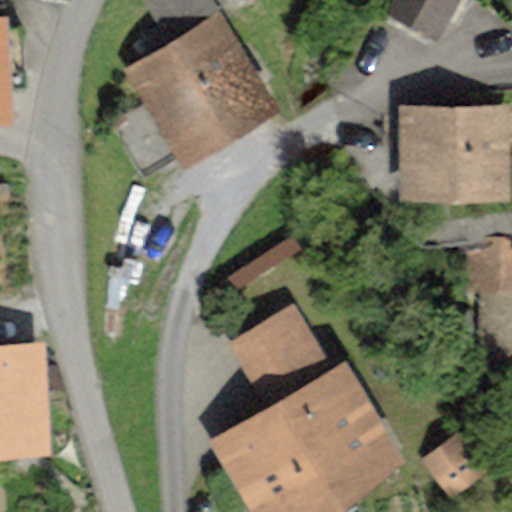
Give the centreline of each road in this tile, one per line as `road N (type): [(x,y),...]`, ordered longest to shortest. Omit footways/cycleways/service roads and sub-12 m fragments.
road 1 (residential): [(178,511),(174,337),(190,261),(222,201),(287,143),(489,50)]
road 2 (unclassified): [(135,511),(80,303),(60,155),(65,93),(98,0)]
